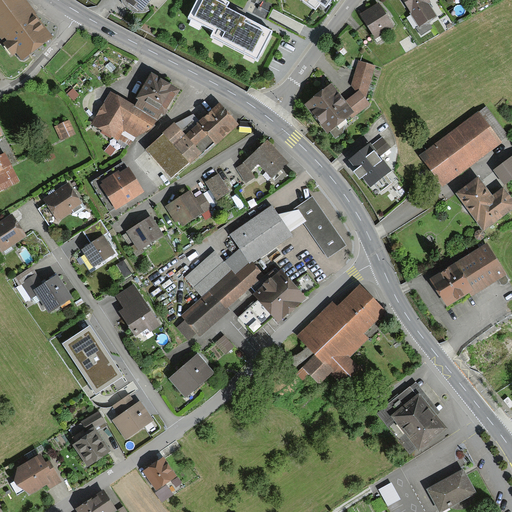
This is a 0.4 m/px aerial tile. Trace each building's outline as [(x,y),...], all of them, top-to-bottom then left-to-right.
[(0,0),(0,30),(23,62),(55,38),(25,0),(0,0)] [(131,0),(132,0),(128,4),(142,15),(153,0),(131,0)] [(227,4),(217,0),(200,0),(192,19),(216,30),(213,36),(254,55),(265,32),(223,12),(227,4)] [(428,0),(402,0),(419,26),(438,14),(428,0)] [(380,4),(361,16),(375,39),(394,28),(380,4)] [(171,78),(143,62),(126,92),(155,107),(171,78)] [(375,66),(359,62),(351,91),(368,95),(375,66)] [(332,87),(307,105),(328,132),(366,103),(359,93),(345,104),(332,87)] [(149,113),(109,93),(93,125),(110,133),(117,119),(140,131),(149,113)] [(189,111),(145,152),(175,184),(238,126),(221,107),(201,125),(189,111)] [(480,114),(421,157),(443,186),(501,143),(480,114)] [(69,123),(53,131),(60,144),(75,137),(69,123)] [(270,140),(236,170),(246,180),(262,166),(273,180),(291,164),(270,140)] [(372,148),(353,162),(371,187),(390,174),(372,148)] [(5,154),(0,156),(0,191),(20,181),(5,154)] [(119,156),(93,172),(110,199),(136,182),(119,156)] [(511,159),(496,171),(506,185),(511,179),(511,159)] [(219,174),(205,182),(216,200),(230,192),(219,174)] [(481,180),(459,196),(486,232),(511,212),(511,194),(506,186),(493,196),(481,180)] [(69,184),(45,199),(59,221),(83,205),(69,184)] [(191,191),(163,206),(177,231),(213,211),(205,195),(196,200),(191,191)] [(313,198),(296,211),(331,258),(347,246),(313,198)] [(272,206),(231,235),(238,249),(252,263),(292,234),(272,206)] [(12,216),(0,223),(0,252),(26,237),(12,216)] [(152,218),(126,233),(138,253),(164,238),(152,218)] [(105,237),(82,251),(93,269),(116,255),(105,237)] [(487,245),(431,281),(450,310),(506,274),(487,245)] [(225,261),(215,250),(184,279),(200,296),(179,316),(184,321),(178,327),(190,340),(199,331),(201,334),(252,286),(262,296),(239,317),(252,332),(271,314),(280,323),(306,299),(282,274),(272,284),(252,263),(238,249),(225,261)] [(32,268),(14,279),(28,302),(38,296),(49,313),(72,298),(59,278),(44,287),(32,268)] [(390,316),(358,285),(302,342),(317,356),(304,369),(320,384),(331,373),(344,385),(360,368),(350,358),(390,316)] [(133,286),(117,297),(126,309),(120,314),(139,341),(161,325),(133,286)] [(511,343),(511,311),(510,312),(511,315),(511,317),(462,350),(481,379),(511,358),(511,349),(509,345),(511,343)] [(122,379),(90,330),(64,347),(96,397),(122,379)] [(224,336),(216,344),(227,354),(234,346),(224,336)] [(198,355),(171,379),(189,400),(216,375),(198,355)] [(447,428),(413,387),(386,409),(419,450),(447,428)] [(129,397),(114,408),(121,419),(114,423),(126,440),(153,421),(141,404),(136,408),(129,397)] [(91,434),(73,447),(90,471),(113,455),(94,429),(105,421),(98,412),(83,423),(91,434)] [(58,480),(43,455),(17,470),(16,487),(32,495),(58,480)] [(165,459),(143,473),(157,494),(179,480),(165,459)] [(464,471),(428,492),(439,511),(443,511),(477,493),(464,471)] [(115,511),(103,494),(75,511),(74,511),(115,511)]
